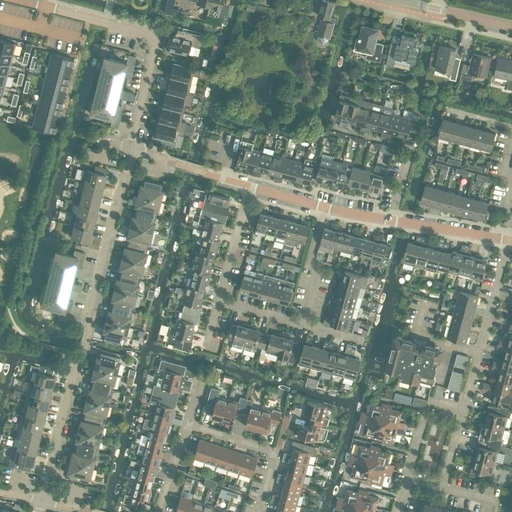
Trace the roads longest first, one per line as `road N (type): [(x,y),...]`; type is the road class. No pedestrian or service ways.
road 1 (residential): [(43,499),(131,149)]
road 2 (residential): [(131,149),(158,41),(19,0)]
road 3 (residential): [(301,324),(323,207)]
